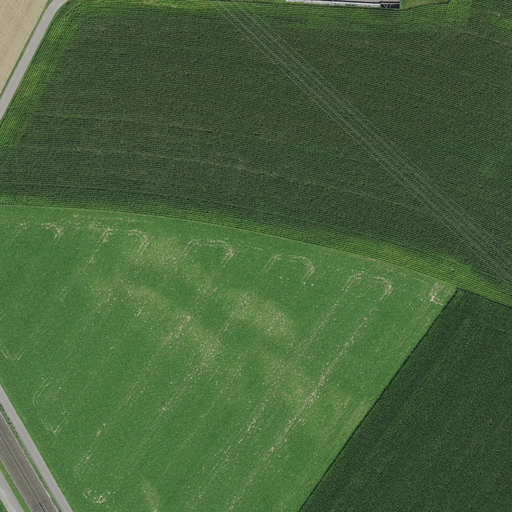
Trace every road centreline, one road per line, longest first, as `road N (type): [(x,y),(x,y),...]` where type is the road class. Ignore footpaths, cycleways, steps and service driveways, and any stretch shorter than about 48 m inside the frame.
road 1 (residential): [(67,511),(0,394)]
road 2 (residential): [(0,109),(61,0)]
